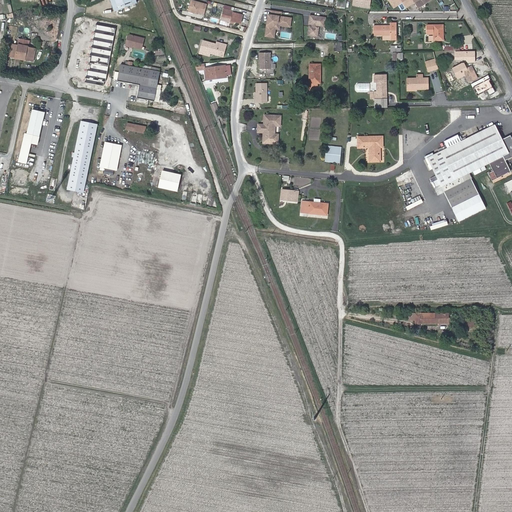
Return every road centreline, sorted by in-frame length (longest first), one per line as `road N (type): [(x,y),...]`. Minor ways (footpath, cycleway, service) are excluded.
road 1 (residential): [(130,511),(197,350),(223,220),(242,170),(234,106),(261,0)]
road 2 (track): [(223,220),(93,195),(80,218),(12,511)]
road 3 (unknown): [(174,67),(227,210)]
road 4 (track): [(44,380),(175,411)]
